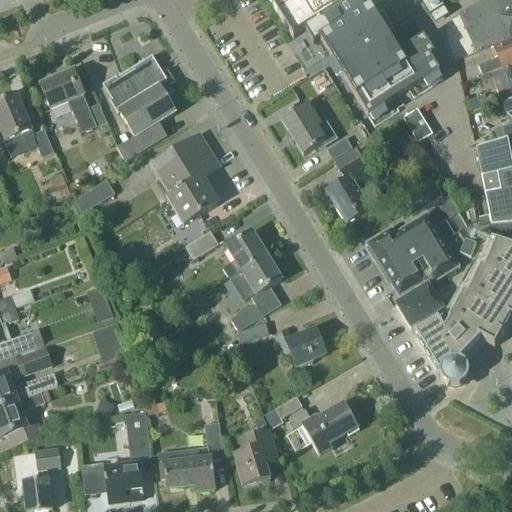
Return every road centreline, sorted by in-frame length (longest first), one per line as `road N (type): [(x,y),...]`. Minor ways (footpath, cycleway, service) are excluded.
road 1 (residential): [(449,449),(420,420),(158,0)]
road 2 (residential): [(0,53),(125,0)]
